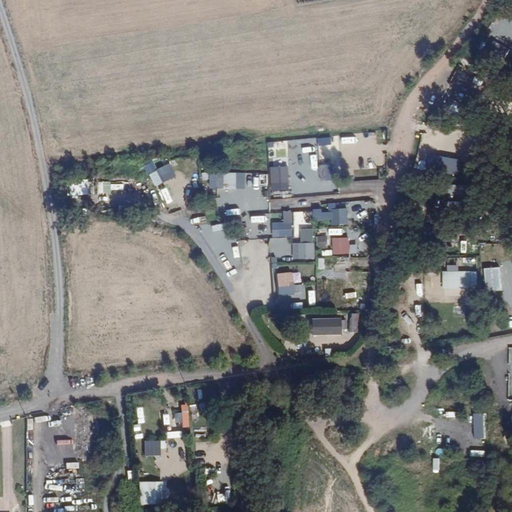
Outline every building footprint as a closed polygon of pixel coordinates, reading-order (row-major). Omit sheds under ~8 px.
[(457,176),(460,160),(441,157),(439,173),(457,176)] [(320,176),(317,176),(317,183),(330,182),(330,175),(329,159),(319,160),(320,176)] [(338,174),(337,159),(329,159),(330,175),(338,174)] [(152,186),(174,177),(169,164),(146,173),(152,186)] [(288,166),(270,167),(270,191),(289,191),(288,166)] [(267,203),(268,173),(202,172),(202,180),(209,180),(209,189),(225,189),(225,202),(267,203)] [(187,193),(193,192),(190,178),(185,179),(187,193)] [(64,196),(84,196),(84,181),(64,182),(64,196)] [(95,193),(108,193),(108,182),(95,182),(95,193)] [(156,190),(161,201),(173,196),(168,184),(156,190)] [(463,186),(449,185),(448,203),(462,204),(463,186)] [(358,202),(357,219),(369,220),(370,203),(358,202)] [(347,208),(329,209),(330,225),(347,224),(347,208)] [(258,238),(258,233),(271,232),(270,213),(243,215),(244,238),(258,238)] [(272,237),(292,237),(292,222),(272,222),(272,237)] [(319,249),(328,248),(326,235),(318,237),(319,249)] [(331,254),(349,254),(348,237),(331,238),(331,254)] [(314,242),(293,243),(294,260),(314,259),(314,242)] [(277,253),(276,257),(292,258),(292,244),(270,243),(270,253),(277,253)] [(290,272),(289,265),(275,265),(275,258),(271,258),(271,272),(290,272)] [(443,265),(442,288),(476,290),(477,272),(457,271),(457,266),(443,265)] [(484,292),(500,291),(499,268),(483,268),(484,292)] [(300,285),(299,272),(274,273),(275,298),(305,297),(305,306),(314,306),(313,285),(300,285)] [(359,332),(360,314),(349,313),(348,331),(359,332)] [(338,336),(338,329),(345,329),(346,319),(308,318),(308,335),(338,336)] [(181,427),(188,426),(185,403),(178,404),(181,427)] [(159,440),(143,440),(143,455),(159,455),(159,440)] [(139,480),(138,504),(160,505),(161,480),(139,480)]
